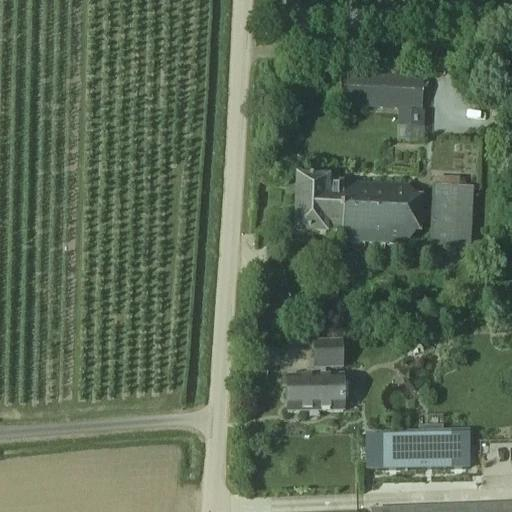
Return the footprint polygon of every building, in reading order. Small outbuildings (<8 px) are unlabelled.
[(338,109),(420,113),(422,77),(340,73),(338,109)] [(424,113),(397,113),(396,128),(424,129),(424,113)] [(325,211),(326,214),(406,218),(406,197),(407,189),(326,186),(327,183),(296,182),(295,210),(325,211)] [(473,192),(431,191),(431,198),(428,250),(470,252),(473,192)] [(325,235),(340,236),(339,247),(404,249),(406,218),(326,214),(325,211),(295,210),(294,237),(325,238),(325,235)] [(343,372),(342,344),(312,344),(313,373),(343,372)] [(341,413),(340,380),(287,381),(288,415),(341,413)] [(439,429),(439,419),(417,419),(416,428),(439,429)] [(370,439),(370,473),(381,473),(449,473),(449,438),(370,439)]
